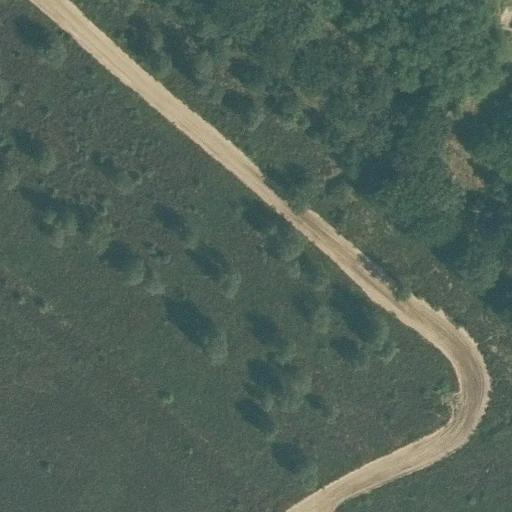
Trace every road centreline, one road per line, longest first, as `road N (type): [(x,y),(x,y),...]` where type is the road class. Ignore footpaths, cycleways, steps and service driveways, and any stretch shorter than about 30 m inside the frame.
road 1 (track): [(47,0),(461,353),(477,396),(458,429),(322,511)]
road 2 (track): [(205,0),(511,257)]
